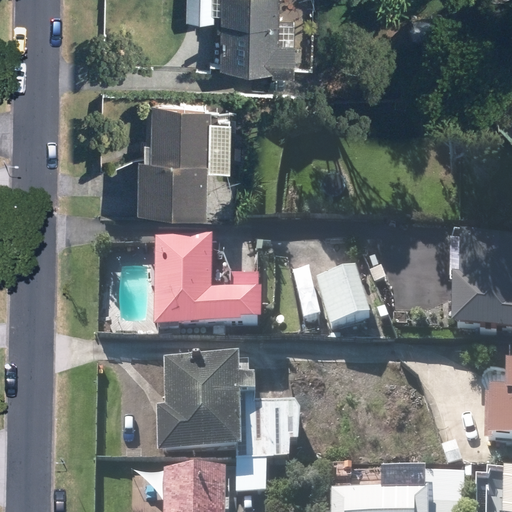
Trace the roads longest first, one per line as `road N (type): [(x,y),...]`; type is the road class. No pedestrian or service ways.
road 1 (residential): [(36,0),(27,511)]
road 2 (unknown): [(30,348),(219,351)]
